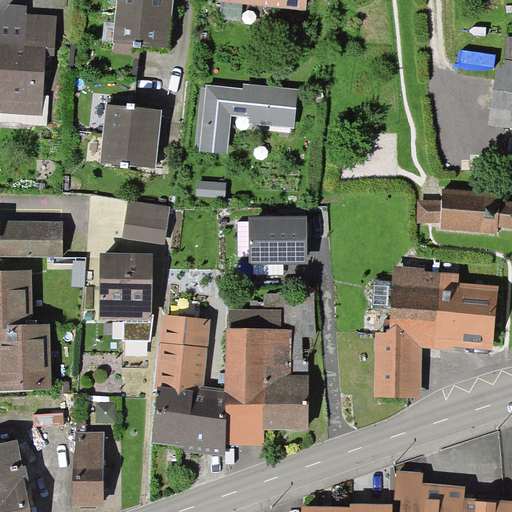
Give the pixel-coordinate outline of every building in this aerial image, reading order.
[(117,0),(116,16),(167,22),(169,0),(117,0)] [(302,10),(302,0),(219,0),(219,1),(302,10)] [(50,55),(53,22),(23,21),(23,11),(8,10),(0,17),(0,123),(20,125),(21,114),(39,115),(43,55),(50,55)] [(164,50),(167,22),(116,16),(113,45),(132,47),(132,50),(138,50),(138,48),(164,50)] [(511,42),(504,42),(503,36),(457,36),(456,66),(504,67),(501,112),(511,114),(511,42)] [(290,127),(293,100),(207,91),(200,156),(212,157),(212,152),(222,153),(226,115),(250,117),(249,123),(290,127)] [(103,136),(154,142),(157,113),(132,110),(132,107),(126,107),(125,109),(106,107),(103,136)] [(151,170),(154,142),(103,136),(100,165),(119,167),(119,170),(125,170),(126,168),(151,170)] [(499,198),(440,192),(438,229),(495,234),(496,228),(511,229),(511,206),(498,205),(499,198)] [(152,207),(128,204),(126,217),(125,217),(122,236),(162,242),(165,223),(150,221),(152,207)] [(312,216),(257,216),(258,260),(312,260),(312,216)] [(0,258),(21,258),(59,259),(60,232),(29,232),(29,227),(0,226),(0,258)] [(149,303),(149,261),(99,260),(99,302),(101,302),(101,317),(125,317),(125,303),(149,303)] [(0,281),(0,391),(16,391),(16,384),(42,383),(40,327),(23,328),(22,281),(0,281)] [(410,340),(450,343),(455,288),(392,283),(388,337),(380,336),(379,398),(406,398),(410,340)] [(450,343),(490,346),(495,291),(455,288),(450,343)] [(223,401),(222,423),(222,429),(305,429),(305,362),(284,362),(285,334),(313,336),(311,297),(262,298),(262,304),(248,304),(248,316),(227,315),(228,332),(226,332),(225,362),(224,362),(223,398),(223,399),(223,401)] [(163,319),(156,392),(223,399),(223,398),(205,396),(206,395),(190,393),(194,353),(202,354),(205,324),(163,319)] [(140,341),(146,341),(149,324),(127,323),(127,340),(133,341),(133,345),(139,345),(140,341)] [(223,401),(223,399),(156,392),(155,396),(154,395),(153,397),(155,397),(151,441),(223,449),(223,442),(222,429),(222,423),(223,401)] [(100,489),(107,489),(107,471),(100,471),(101,438),(75,439),(71,506),(100,505),(100,489)] [(0,511),(24,511),(19,484),(24,483),(21,469),(16,470),(11,446),(0,448),(0,511)] [(399,511),(460,511),(461,503),(418,500),(419,478),(395,476),(395,501),(400,501),(399,511)] [(510,506),(461,503),(460,511),(511,511),(511,507),(510,507),(510,506)]
